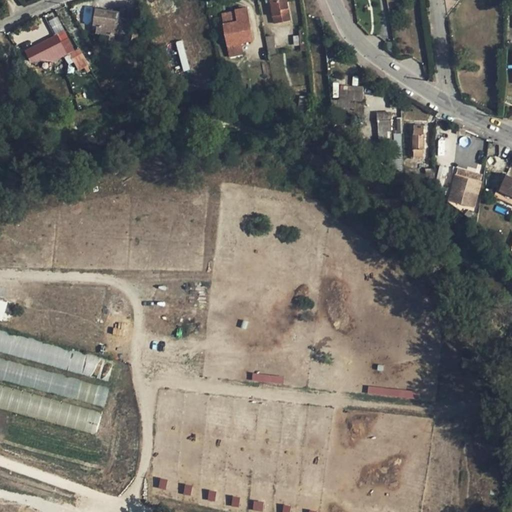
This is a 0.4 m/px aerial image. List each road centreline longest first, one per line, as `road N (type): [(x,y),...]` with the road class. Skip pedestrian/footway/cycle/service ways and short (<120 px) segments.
road 1 (tertiary): [(334,0),(350,34),(378,59),(446,104),(511,133)]
road 2 (track): [(153,511),(0,461)]
